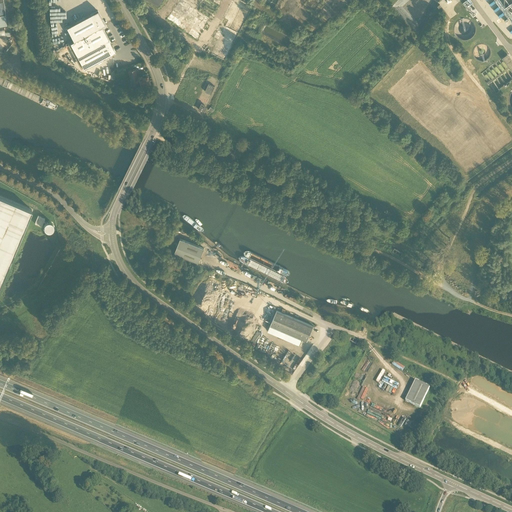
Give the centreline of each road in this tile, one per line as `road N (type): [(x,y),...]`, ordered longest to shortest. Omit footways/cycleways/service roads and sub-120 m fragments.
road 1 (motorway): [(301,511),(0,382)]
road 2 (motorway): [(0,396),(269,511)]
road 3 (secondary): [(112,232),(162,98),(118,0)]
road 4 (unclassified): [(224,509),(0,417)]
road 5 (secondary): [(285,391),(135,285),(112,232)]
road 6 (track): [(511,412),(460,384),(430,447),(511,488)]
road 7 (secondary): [(450,482),(285,391)]
road 8 (track): [(460,384),(334,325)]
